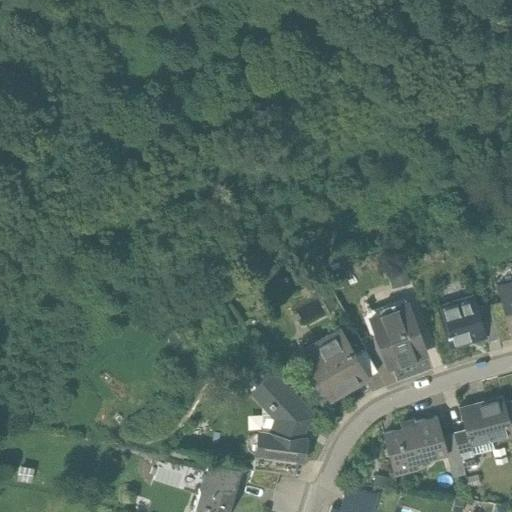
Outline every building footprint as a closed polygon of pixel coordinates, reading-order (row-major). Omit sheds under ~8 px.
[(511,282),(499,285),(508,328),(511,326),(511,282)] [(472,295),(438,305),(449,344),(483,333),(482,330),(475,306),(472,295)] [(487,302),(475,306),(482,330),(494,326),(487,302)] [(407,305),(371,317),(377,333),(378,333),(385,352),(384,353),(388,366),(424,354),(407,305)] [(340,329),(303,349),(329,395),(365,375),(354,354),(340,329)] [(376,370),(364,348),(354,354),(365,375),(376,370)] [(396,368),(400,379),(427,369),(423,358),(396,368)] [(311,415),(269,371),(254,385),(282,418),(277,435),(261,432),(258,452),(296,457),(303,458),(306,439),(299,438),(302,428),(306,421),(311,415)] [(501,396),(460,407),(466,428),(469,436),(489,431),(491,439),(511,433),(503,404),(501,396)] [(511,401),(503,404),(511,433),(511,436),(511,401)] [(416,423),(385,431),(393,462),(415,457),(416,459),(444,451),(447,451),(443,435),(438,416),(416,422),(416,423)] [(466,428),(452,432),(458,456),(473,452),(469,436),(466,428)] [(489,431),(469,436),(473,452),(493,446),(491,439),(489,431)] [(458,456),(452,432),(443,435),(447,451),(444,451),(451,477),(463,474),(458,456)] [(258,452),(254,451),(251,468),(293,474),(296,457),(258,452)] [(225,511),(240,467),(207,462),(190,511),(225,511)] [(370,511),(376,493),(345,484),(338,507),(354,511),(370,511)]
